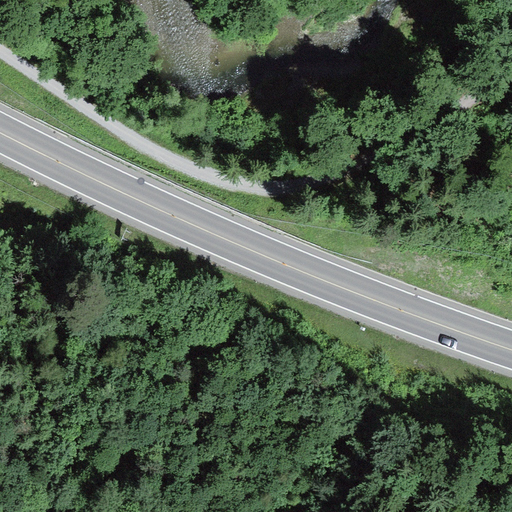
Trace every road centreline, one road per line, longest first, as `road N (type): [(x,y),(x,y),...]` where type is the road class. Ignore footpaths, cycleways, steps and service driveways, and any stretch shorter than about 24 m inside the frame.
road 1 (track): [(511,76),(334,175),(309,185),(253,187),(161,155),(0,50)]
road 2 (trunk): [(511,349),(230,242),(0,132)]
